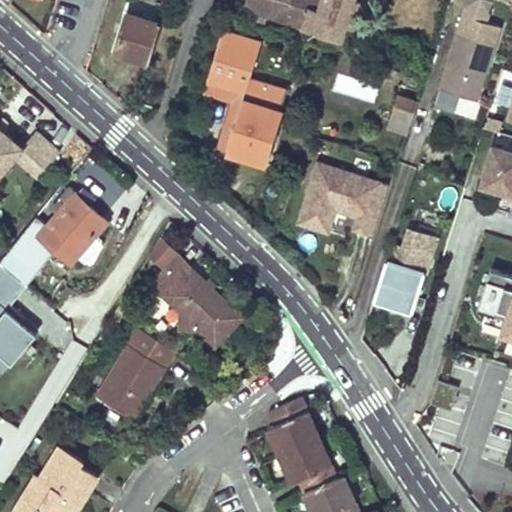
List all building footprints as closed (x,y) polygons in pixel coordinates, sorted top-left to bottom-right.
[(268,14),(304,25),(309,8),(282,0),(246,0),(244,7),(246,8),(243,16),(265,23),(268,14)] [(130,12),(118,51),(151,62),(163,23),(130,12)] [(319,15),(314,32),(332,37),(337,21),(319,15)] [(260,39),(222,28),(202,92),(233,101),(219,148),(266,162),(288,88),(250,76),(260,39)] [(479,101),(497,43),(462,31),(442,89),(451,91),(475,99),(479,101)] [(475,99),(451,91),(447,108),(469,117),(475,99)] [(420,100),(399,94),(388,127),(409,133),(420,100)] [(0,172),(13,157),(37,177),(56,154),(31,133),(20,146),(0,128),(0,172)] [(511,151),(494,146),(483,184),(511,192),(511,151)] [(299,220),(329,230),(336,208),(359,215),(354,228),(374,234),(390,185),(318,161),(299,220)] [(87,205),(75,194),(72,198),(84,209),(87,205)] [(48,244),(69,261),(105,221),(87,205),(84,209),(72,198),(38,235),(30,228),(0,261),(0,275),(13,287),(37,260),(36,258),(48,244)] [(388,259),(376,298),(414,310),(444,216),(418,206),(406,242),(402,256),(393,252),(391,260),(388,259)] [(397,239),(393,252),(402,256),(406,242),(397,239)] [(200,329),(215,344),(242,318),(179,255),(162,270),(155,284),(180,311),(181,316),(193,330),(200,329)] [(511,274),(492,267),(478,308),(487,310),(506,317),(503,327),(497,344),(511,349),(511,274)] [(506,317),(487,310),(484,320),(503,327),(506,317)] [(193,330),(181,316),(181,330),(193,330)] [(135,414),(177,351),(138,327),(97,390),(135,414)] [(452,409),(460,385),(439,379),(431,402),(452,409)] [(338,476),(302,395),(267,410),(273,423),(268,425),(292,482),(299,479),(304,492),(312,511),(378,511),(377,508),(368,511),(361,511),(345,473),(338,476)] [(38,509),(36,511),(64,511),(70,503),(78,507),(97,477),(79,466),(81,462),(57,447),(38,476),(35,474),(20,497),(38,509)] [(36,511),(38,509),(20,497),(10,511),(36,511)] [(70,503),(64,511),(74,511),(78,507),(70,503)]
